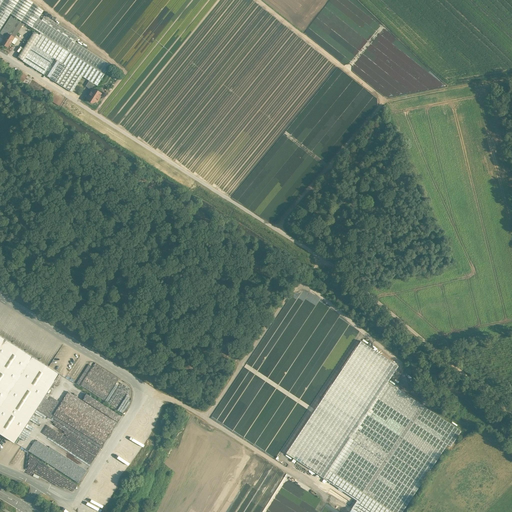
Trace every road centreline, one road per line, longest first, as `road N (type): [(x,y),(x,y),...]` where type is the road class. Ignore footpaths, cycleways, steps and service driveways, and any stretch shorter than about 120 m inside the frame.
road 1 (unclassified): [(0,54),(320,257),(511,414)]
road 2 (track): [(277,231),(390,98)]
road 3 (track): [(390,98),(511,76)]
